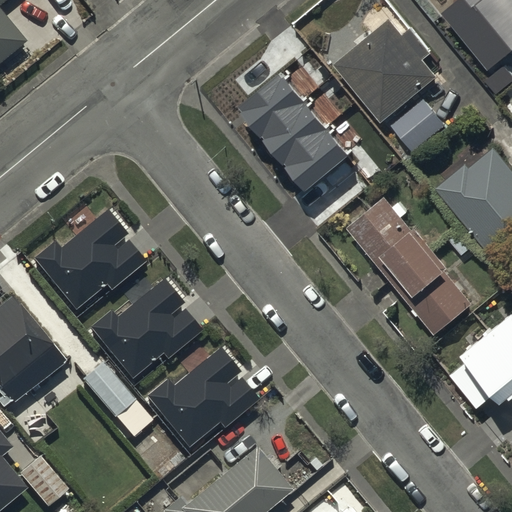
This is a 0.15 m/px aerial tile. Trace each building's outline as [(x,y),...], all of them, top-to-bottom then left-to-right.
[(0,14),(0,11),(13,0),(0,0),(0,70),(28,46),(0,14)] [(511,0),(468,0),(444,19),(491,76),(511,59),(511,0)] [(384,128),(439,82),(425,66),(436,57),(415,32),(405,40),(391,24),(335,71),(384,128)] [(272,120),(294,147),(288,152),(297,163),(303,158),(329,189),(327,191),(342,210),(378,181),(361,160),(371,153),(326,98),(323,101),(312,88),(272,120)] [(414,155),(448,127),(427,103),(394,131),(414,155)] [(508,280),(511,275),(511,168),(496,150),(470,171),(466,166),(434,193),(508,280)] [(348,233),(437,339),(474,308),(447,275),(450,272),(417,232),(415,234),(387,201),(348,233)] [(150,262),(108,212),(62,250),(56,243),(32,263),(76,315),(107,289),(111,294),(150,262)] [(208,329),(166,278),(119,316),(114,310),(90,329),(134,381),(165,356),(169,361),(208,329)] [(0,310),(0,400),(2,403),(0,404),(0,413),(4,417),(13,410),(15,412),(67,367),(53,350),(55,348),(13,299),(0,310)] [(511,314),(464,354),(504,402),(511,394),(511,314)] [(264,398),(222,347),(175,385),(170,379),(146,398),(190,450),(221,425),(225,430),(264,398)] [(101,358),(82,374),(114,412),(119,408),(130,420),(144,408),(101,358)] [(1,455),(12,446),(0,432),(0,511),(29,488),(1,455)] [(173,496),(179,504),(169,511),(273,511),(296,494),(259,449),(220,481),(208,466),(173,496)] [(69,488),(39,454),(18,473),(49,507),(69,488)]
